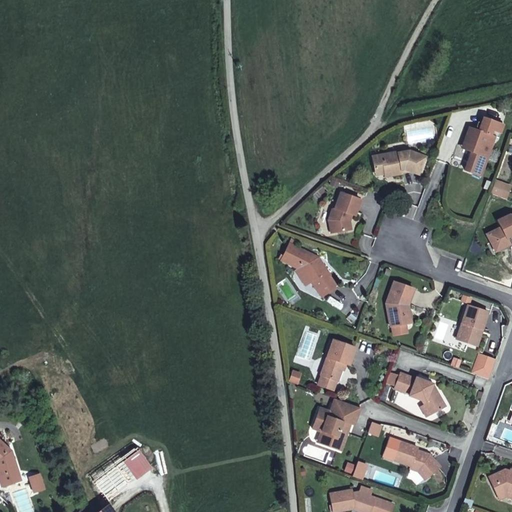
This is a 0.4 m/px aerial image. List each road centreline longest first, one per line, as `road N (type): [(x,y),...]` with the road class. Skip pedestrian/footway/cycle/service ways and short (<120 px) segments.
road 1 (residential): [(259,240),(297,511)]
road 2 (residential): [(229,0),(231,73),(259,240)]
road 3 (residential): [(399,226),(379,254),(511,298)]
road 4 (residential): [(377,123),(259,240)]
road 5 (residential): [(449,511),(497,380),(511,369)]
road 6 (track): [(377,123),(433,0)]
